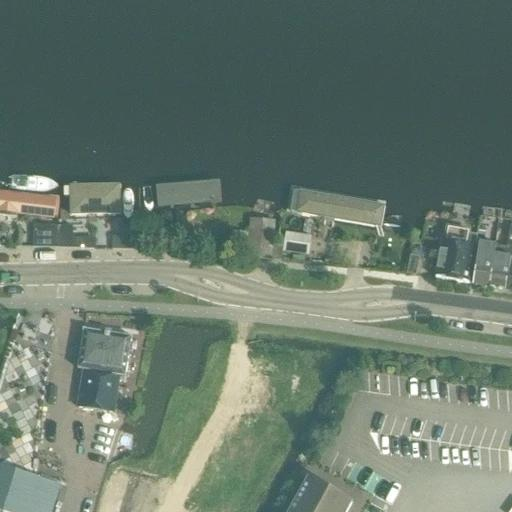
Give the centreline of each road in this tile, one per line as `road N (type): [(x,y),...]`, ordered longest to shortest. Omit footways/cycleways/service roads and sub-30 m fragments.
road 1 (secondary): [(143,274),(0,278)]
road 2 (secondary): [(272,301),(217,274),(173,266),(143,274)]
road 3 (secondary): [(143,274),(217,300),(272,301)]
road 4 (secondary): [(441,306),(398,293),(344,296),(316,308)]
road 5 (secondary): [(316,308),(351,316),(441,306)]
